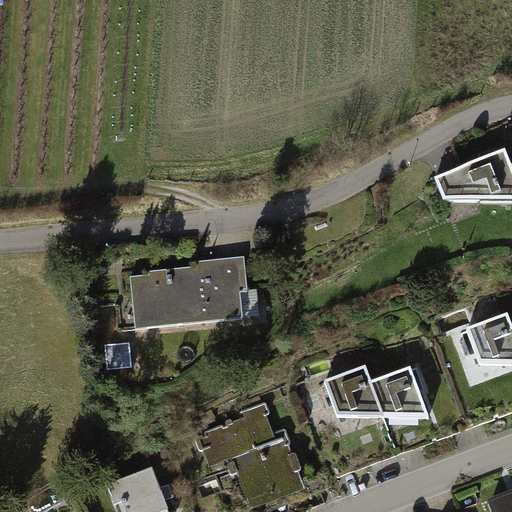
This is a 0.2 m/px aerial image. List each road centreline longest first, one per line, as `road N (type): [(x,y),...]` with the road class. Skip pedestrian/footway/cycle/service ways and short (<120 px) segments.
road 1 (residential): [(511,104),(472,116),(344,186),(223,216),(0,246)]
road 2 (track): [(511,92),(443,92),(327,137)]
road 3 (residential): [(511,450),(345,511)]
